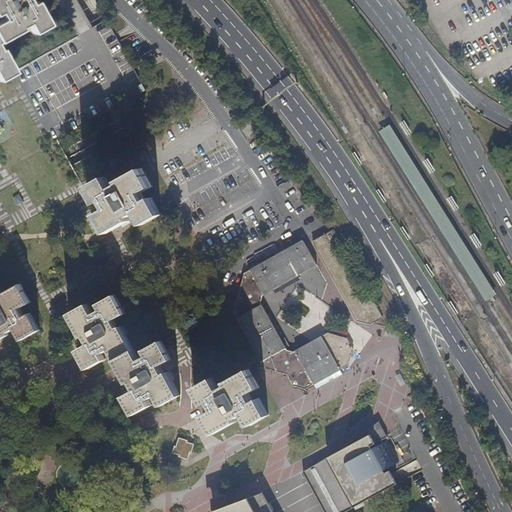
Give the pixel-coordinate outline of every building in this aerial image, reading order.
[(0,81),(15,73),(2,51),(0,51),(0,42),(20,32),(19,29),(28,25),(33,34),(47,26),(35,4),(30,6),(26,0),(0,0),(0,16),(3,21),(0,22),(0,81)] [(114,191),(108,179),(89,190),(98,206),(104,203),(108,212),(99,218),(108,235),(131,223),(130,220),(138,215),(145,227),(162,217),(153,200),(148,203),(143,194),(152,189),(143,171),(120,184),(121,187),(114,191)] [(358,322),(376,326),(385,320),(336,232),(314,245),(325,264),(358,322)] [(247,276),(242,291),(263,299),(290,284),(296,280),(318,267),(304,243),(247,276)] [(0,343),(2,342),(11,337),(9,335),(17,331),(23,342),(41,332),(32,315),(28,319),(23,310),(33,305),(22,287),(8,294),(0,298),(0,301),(0,302),(0,343)] [(242,291),(239,299),(261,306),(262,302),(263,299),(242,291)] [(89,306),(70,317),(83,340),(85,339),(90,347),(79,353),(89,371),(105,362),(102,356),(112,352),(119,366),(124,376),(129,386),(132,384),(137,392),(125,399),(135,417),(152,407),(149,402),(156,398),(163,407),(181,397),(168,374),(166,376),(161,369),(173,362),(163,343),(147,353),(149,358),(141,363),(126,335),(122,329),(119,330),(115,322),(126,316),(116,298),(100,307),(103,312),(95,317),(89,306)] [(239,300),(234,315),(258,358),(261,364),(265,363),(271,372),(281,375),(288,353),(261,306),(239,299),(239,300)] [(343,377),(341,372),(349,367),(354,351),(349,341),(330,337),(296,357),(288,378),(294,389),(307,392),(311,389),(314,393),(343,377)] [(288,353),(281,375),(288,378),(296,357),(288,353)] [(265,363),(261,364),(265,370),(271,372),(265,363)] [(251,427),(269,417),(260,400),(254,403),(250,395),(259,390),(250,372),(237,379),(226,385),(228,388),(220,392),(214,381),(196,391),(205,407),(210,404),(215,413),(204,419),(214,436),(237,423),(236,421),(244,416),(251,427)] [(270,418),(269,417),(251,427),(251,428),(270,418)] [(387,436),(378,419),(345,447),(334,453),(314,466),(303,472),(324,511),(345,511),(355,507),(350,498),(358,494),(363,502),(397,484),(390,471),(386,473),(385,470),(399,462),(387,441),(382,443),(381,441),(387,437),(387,436)] [(179,460),(186,463),(188,462),(190,457),(192,457),(193,453),(195,447),(192,446),(188,444),(189,443),(180,439),(177,449),(176,448),(172,456),(179,458),(179,460)] [(273,511),(264,496),(252,500),(231,507),(218,511),(217,511),(273,511)]
